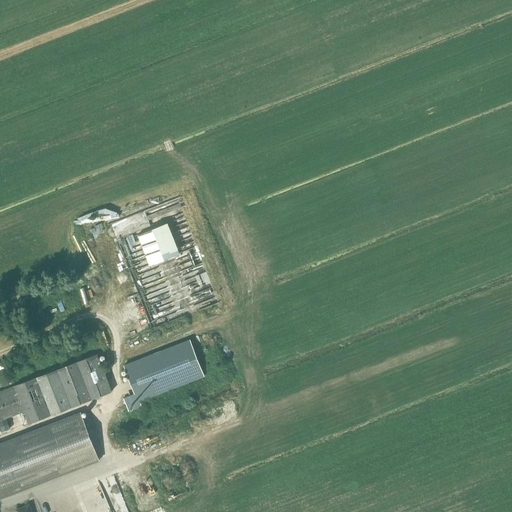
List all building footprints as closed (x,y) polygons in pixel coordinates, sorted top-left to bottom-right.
[(168,223),(138,234),(149,265),(179,253),(168,223)] [(129,412),(142,407),(140,402),(204,376),(190,340),(124,366),(135,394),(124,398),(129,412)] [(98,355),(0,391),(0,433),(19,427),(15,417),(19,415),(23,426),(29,424),(40,419),(51,415),(112,392),(98,355)] [(0,499),(100,460),(80,413),(0,444),(0,499)] [(145,474),(129,480),(142,511),(156,511),(160,511),(145,474)]
